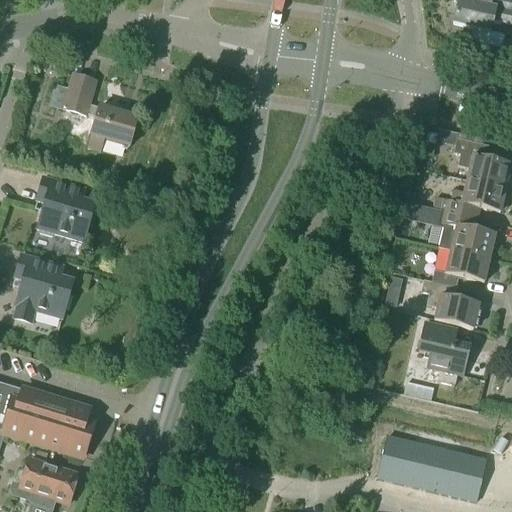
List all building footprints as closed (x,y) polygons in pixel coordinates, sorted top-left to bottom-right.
[(453,0),(453,2),(458,3),(511,15),(511,2),(501,0),(453,0)] [(511,15),(458,3),(453,27),(473,32),(470,44),(501,51),(504,39),(489,35),(492,23),(511,28),(511,15)] [(72,79),(62,113),(86,120),(86,118),(96,121),(90,141),(91,141),(87,153),(100,157),(103,144),(128,151),(136,122),(98,112),(88,110),(95,85),(72,79)] [(427,136),(425,146),(435,148),(437,138),(427,136)] [(487,150),(457,143),(453,158),(459,159),(457,171),(469,173),(466,186),(504,195),(509,171),(483,165),(487,150)] [(425,146),(423,157),(433,159),(435,148),(425,146)] [(82,245),(93,207),(83,204),(86,194),(43,182),(36,205),(44,207),(37,232),(82,245)] [(469,223),(472,212),(499,218),(499,216),(504,214),(507,202),(503,199),(504,195),(466,186),(463,197),(452,194),(449,205),(442,204),(442,203),(435,201),(432,213),(439,214),(439,216),(469,223)] [(452,243),(450,254),(488,263),(493,240),(467,234),(469,223),(439,216),(436,227),(444,229),(441,240),(452,243)] [(434,275),(431,286),(454,292),(457,280),(482,286),(488,263),(450,254),(444,277),(434,275)] [(62,323),(72,285),(59,282),(62,271),(21,259),(15,282),(17,283),(15,290),(20,292),(15,311),(16,311),(13,322),(31,327),(34,316),(62,323)] [(451,304),(454,292),(431,286),(424,285),(421,297),(428,299),(426,310),(435,312),(433,323),(473,333),(478,310),(451,304)] [(385,308),(395,310),(397,300),(387,298),(385,308)] [(462,380),(468,352),(445,346),(448,333),(425,327),(418,357),(430,359),(427,372),(440,375),(437,386),(454,390),(457,379),(462,380)] [(403,397),(416,400),(419,388),(405,385),(403,397)] [(0,434),(56,452),(83,460),(93,427),(85,425),(88,414),(69,408),(69,409),(0,388),(0,434)] [(475,507),(485,465),(387,442),(377,484),(475,507)] [(15,479),(11,495),(13,500),(29,505),(32,509),(30,511),(51,511),(53,504),(67,509),(68,506),(71,504),(73,499),(71,495),(76,479),(43,469),(41,474),(25,470),(23,477),(20,477),(15,479)]
